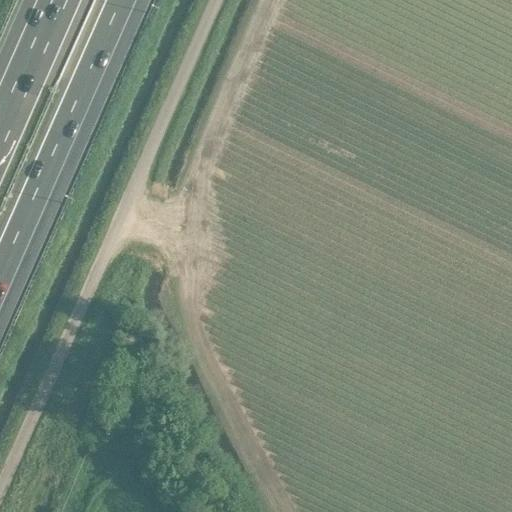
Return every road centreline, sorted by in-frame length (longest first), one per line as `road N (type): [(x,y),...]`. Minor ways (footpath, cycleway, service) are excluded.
road 1 (unclassified): [(0,487),(215,0)]
road 2 (motorway): [(0,269),(118,0)]
road 3 (motorway): [(56,0),(0,128)]
